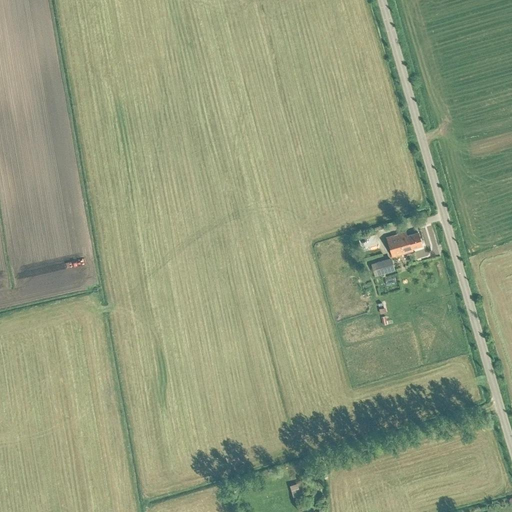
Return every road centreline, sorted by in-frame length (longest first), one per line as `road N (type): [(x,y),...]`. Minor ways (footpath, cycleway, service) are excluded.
road 1 (tertiary): [(511,460),(380,0)]
road 2 (track): [(494,400),(315,453),(313,499)]
